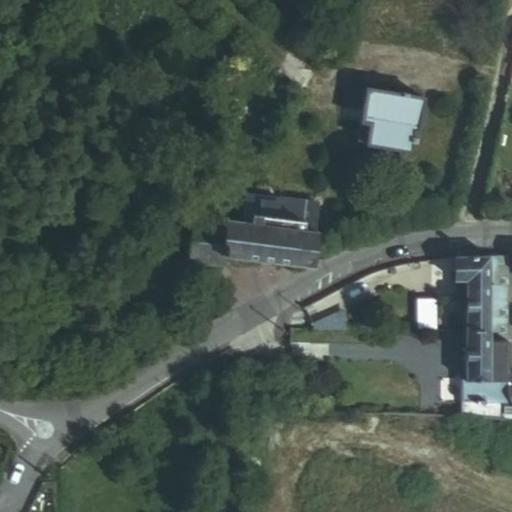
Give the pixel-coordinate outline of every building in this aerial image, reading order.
[(511,21),(509,21),(503,45),(503,47),(511,48),(511,21)] [(360,138),(414,146),(422,102),(368,94),(360,138)] [(233,260),(310,274),(323,206),(246,191),(243,204),(237,202),(233,224),(219,221),(223,202),(203,198),(190,264),(231,271),(233,260)] [(461,335),(497,335),(502,256),(455,255),(453,282),(463,282),(461,335)] [(511,406),(496,405),(498,380),(494,380),(494,373),(497,335),(461,335),(458,392),(450,392),(448,416),(480,419),(511,422),(511,406)] [(511,381),(498,380),(496,405),(511,406),(511,381)]
